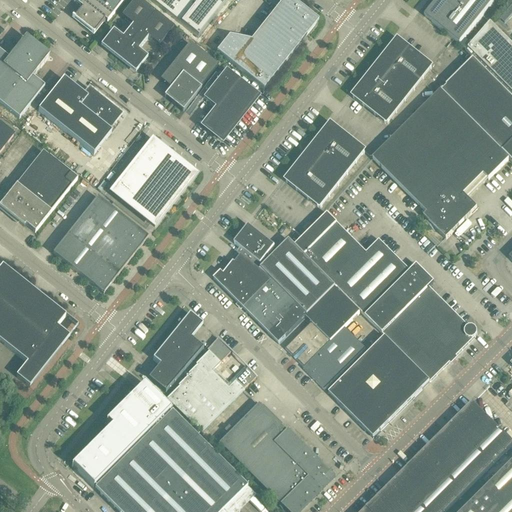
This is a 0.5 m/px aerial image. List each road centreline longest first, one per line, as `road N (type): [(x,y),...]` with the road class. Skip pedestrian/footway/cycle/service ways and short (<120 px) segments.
road 1 (unclassified): [(244,181),(10,0)]
road 2 (unclassified): [(376,471),(174,269)]
road 3 (unknown): [(508,337),(362,193)]
road 4 (tertiary): [(244,181),(362,29)]
road 5 (unclassified): [(376,471),(511,334)]
road 6 (tertiary): [(54,480),(35,449),(39,434),(127,327)]
road 7 (unclassified): [(127,327),(0,229)]
